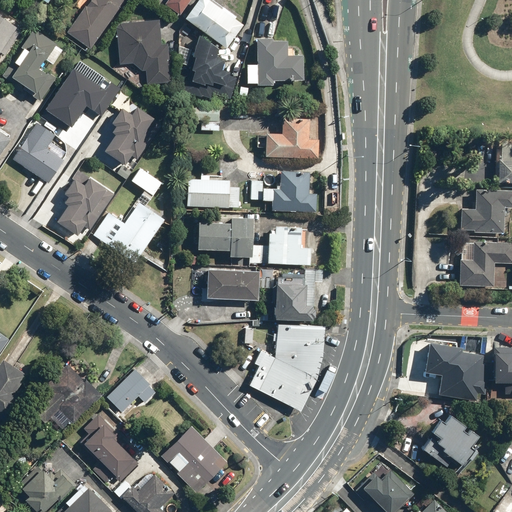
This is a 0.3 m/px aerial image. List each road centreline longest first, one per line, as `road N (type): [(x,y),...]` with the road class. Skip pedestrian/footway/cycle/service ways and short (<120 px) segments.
road 1 (residential): [(305,479),(255,439),(166,343),(0,228)]
road 2 (primary): [(400,0),(378,215)]
road 3 (primary): [(378,215),(359,0)]
road 4 (primary): [(376,312),(356,393),(305,479)]
road 5 (residential): [(376,312),(511,318)]
